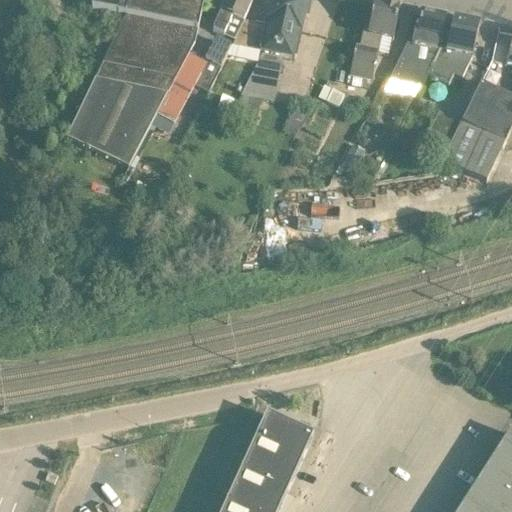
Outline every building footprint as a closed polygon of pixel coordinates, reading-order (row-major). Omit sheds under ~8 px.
[(127,173),(157,118),(176,82),(190,56),(194,47),(205,0),(92,0),(91,11),(124,18),(64,142),(127,173)] [(227,0),(212,34),(224,39),(232,20),(243,25),(254,0),(227,0)] [(246,21),(244,26),(232,49),(263,56),(271,58),(277,31),(282,32),(289,1),(285,0),(267,0),(264,12),(268,13),(265,25),(246,21)] [(294,63),(303,24),(304,21),(307,21),(310,5),(289,1),(282,32),(277,31),(271,58),(263,56),(246,90),(277,97),(285,60),(294,63)] [(350,79),(372,83),(380,41),(393,44),(399,11),(374,6),(370,28),(365,27),(360,53),(355,52),(350,79)] [(414,31),(414,35),(411,48),(407,47),(389,85),(420,91),(426,77),(439,50),(447,54),(449,42),(442,40),(445,22),(433,20),(434,18),(426,16),(425,18),(421,17),(418,32),(414,31)] [(453,22),(449,42),(447,54),(439,50),(426,77),(450,89),(455,77),(464,81),(472,62),(479,27),(453,22)] [(190,56),(176,82),(157,118),(173,127),(194,88),(206,95),(230,51),(215,43),(204,63),(190,56)] [(511,103),(480,89),(463,126),(452,151),(445,165),(489,185),(505,149),(511,134),(511,103)] [(452,151),(463,126),(438,114),(426,139),(452,151)] [(266,417),(254,443),(222,511),(278,511),(312,438),(266,417)] [(511,511),(511,438),(508,436),(459,511),(511,511)]
